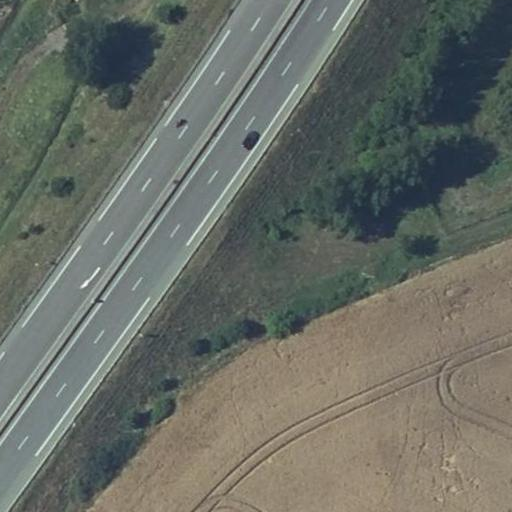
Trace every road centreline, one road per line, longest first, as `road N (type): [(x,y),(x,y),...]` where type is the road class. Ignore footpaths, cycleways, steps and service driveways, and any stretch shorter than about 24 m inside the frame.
road 1 (trunk): [(0,472),(329,0)]
road 2 (trunk): [(270,0),(0,390)]
